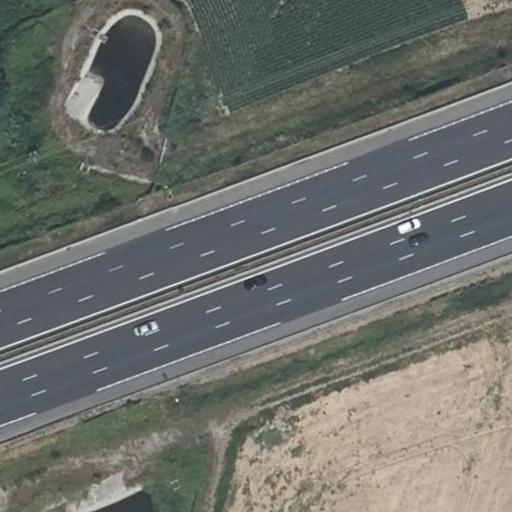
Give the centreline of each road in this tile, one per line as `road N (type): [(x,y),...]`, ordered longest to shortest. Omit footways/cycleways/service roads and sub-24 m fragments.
road 1 (motorway): [(511,133),(0,322)]
road 2 (motorway): [(0,399),(511,210)]
road 3 (track): [(511,308),(230,412),(203,511)]
road 4 (track): [(160,156),(511,25)]
road 5 (track): [(0,495),(230,412)]
